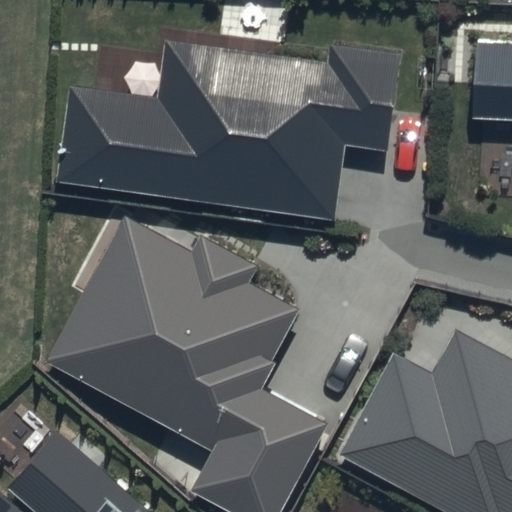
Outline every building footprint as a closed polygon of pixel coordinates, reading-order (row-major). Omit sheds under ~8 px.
[(511,24),(469,22),(463,123),(511,125),(511,24)] [(324,55),(158,33),(151,84),(70,73),(56,173),(332,210),(342,134),(385,140),(399,37),(328,27),(324,55)] [(187,243),(122,208),(48,345),(220,437),(199,477),(263,511),(264,511),(319,411),(254,376),(296,298),(251,274),(263,251),(201,218),(187,243)] [(511,511),(511,348),(451,316),(429,355),(388,333),(326,447),(446,511),(511,511)] [(156,511),(51,420),(0,478),(0,511),(156,511)]
